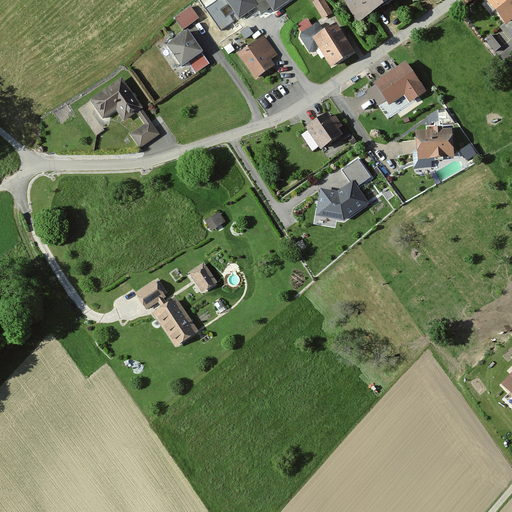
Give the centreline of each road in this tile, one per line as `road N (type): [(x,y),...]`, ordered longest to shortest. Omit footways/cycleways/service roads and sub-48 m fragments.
road 1 (residential): [(446,0),(325,89),(253,127),(138,163),(34,166),(2,184)]
road 2 (unknown): [(19,175),(25,213),(86,311),(105,317),(145,303)]
